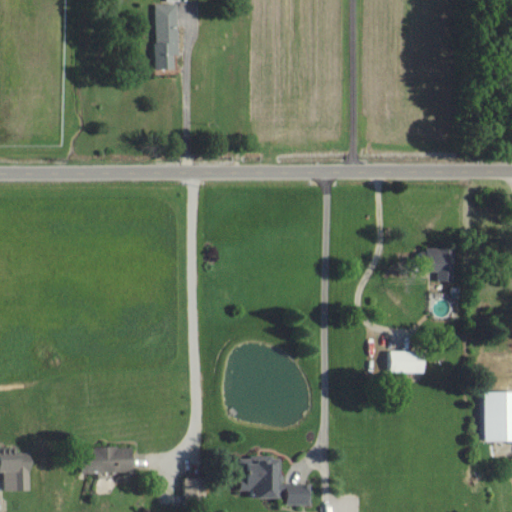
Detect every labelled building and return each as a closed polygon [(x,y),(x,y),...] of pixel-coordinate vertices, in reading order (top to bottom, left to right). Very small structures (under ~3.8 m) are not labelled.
[(154,69),(171,69),(170,54),(176,54),(176,4),(153,4),(154,69)] [(436,272),(436,281),(451,281),(452,248),(421,248),(420,271),(436,272)] [(384,372),(423,373),(424,351),(385,350),(384,372)] [(511,390),(478,391),(479,441),(511,440),(511,390)] [(128,447),(74,448),(75,472),(128,470),(128,447)] [(28,490),(27,452),(14,453),(14,448),(0,448),(0,471),(0,472),(1,491),(28,490)] [(307,505),(307,484),(278,484),(278,457),(249,457),(249,464),(236,464),(236,491),(247,491),(247,498),(280,498),(280,505),(307,505)] [(180,500),(201,500),(200,478),(180,478),(180,500)]
